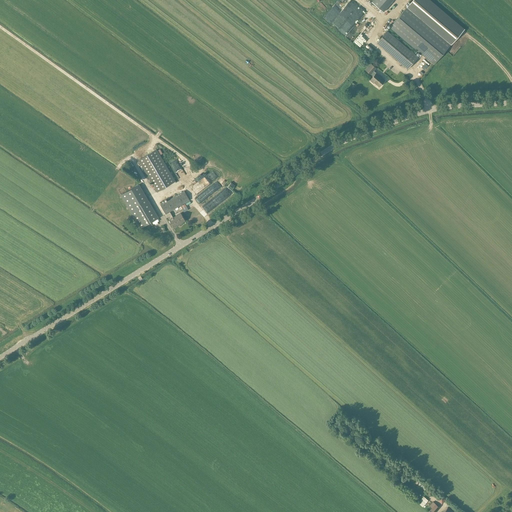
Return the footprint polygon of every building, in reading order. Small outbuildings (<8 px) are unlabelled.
[(373,0),(371,2),(383,12),(393,0),(373,0)] [(429,0),(412,0),(390,27),(434,64),(464,29),(429,0)] [(346,36),(365,12),(359,7),(339,31),(346,36)] [(387,31),(377,43),(408,69),(418,57),(387,31)] [(374,83),(379,86),(384,80),(376,73),(373,71),(376,68),(371,64),(365,70),(370,74),(373,76),(371,79),(371,80),(370,80),(374,83)] [(418,68),(422,72),(427,68),(423,64),(418,68)] [(156,149),(138,160),(157,192),(175,181),(160,155),(163,154),(160,150),(157,151),(156,149)] [(121,195),(129,208),(146,198),(139,185),(121,195)] [(170,212),(189,200),(184,191),(160,205),(166,214),(174,227),(185,221),(181,213),(173,218),(170,212)] [(156,214),(146,198),(129,208),(134,217),(138,214),(143,222),(156,214)] [(134,217),(140,228),(158,218),(156,214),(143,222),(138,214),(134,217)] [(441,494),(437,499),(442,504),(446,499),(441,494)] [(428,500),(425,497),(419,504),(422,507),(428,500)] [(431,508),(428,511),(434,511),(439,507),(435,504),(433,502),(430,506),(432,508),(431,508)]
